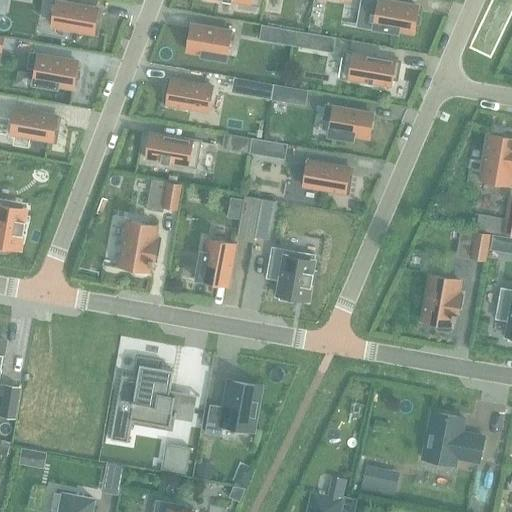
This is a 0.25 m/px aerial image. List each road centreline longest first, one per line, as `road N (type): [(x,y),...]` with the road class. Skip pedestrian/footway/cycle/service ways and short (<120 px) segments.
road 1 (residential): [(47,293),(153,0)]
road 2 (residential): [(327,343),(47,293)]
road 3 (residential): [(327,343),(436,85)]
road 4 (residential): [(511,377),(327,343)]
